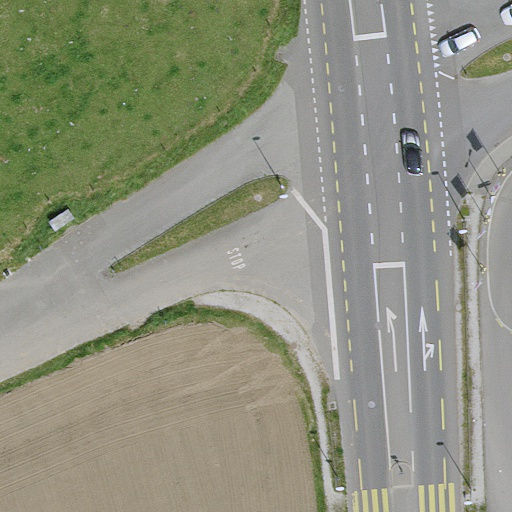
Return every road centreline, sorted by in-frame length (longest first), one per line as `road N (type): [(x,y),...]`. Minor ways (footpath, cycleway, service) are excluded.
road 1 (unclassified): [(0,329),(378,125)]
road 2 (secondary): [(403,511),(378,125)]
road 3 (track): [(304,511),(280,373),(252,348),(210,330),(51,300)]
road 4 (unclassified): [(378,125),(511,52)]
road 5 (secondary): [(378,125),(365,0)]
